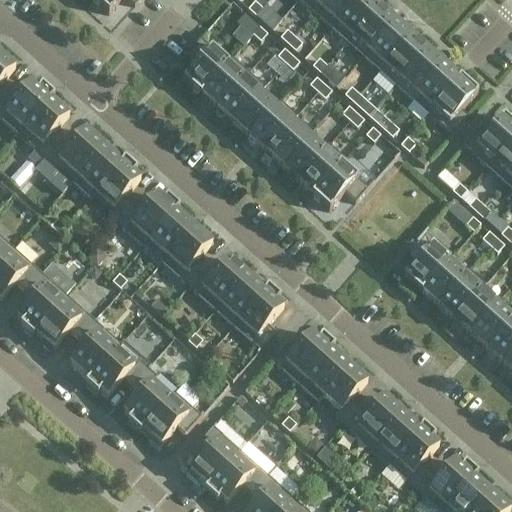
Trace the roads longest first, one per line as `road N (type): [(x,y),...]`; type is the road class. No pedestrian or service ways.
road 1 (residential): [(511,475),(0,17)]
road 2 (residential): [(178,511),(0,350)]
